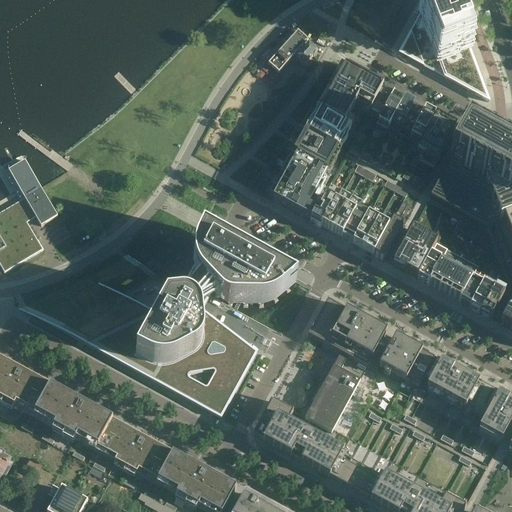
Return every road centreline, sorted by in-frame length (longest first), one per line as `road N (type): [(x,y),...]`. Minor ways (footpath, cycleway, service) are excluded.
road 1 (residential): [(233,441),(17,325),(10,329),(8,349),(219,465)]
road 2 (residential): [(326,278),(232,226),(237,213),(245,200),(339,253)]
road 3 (residential): [(326,278),(511,379)]
road 4 (residential): [(233,441),(326,278)]
road 5 (residential): [(383,277),(511,348)]
road 6 (residential): [(359,511),(233,441)]
road 7 (residential): [(383,277),(446,158)]
road 8 (residential): [(373,72),(469,124),(480,119)]
